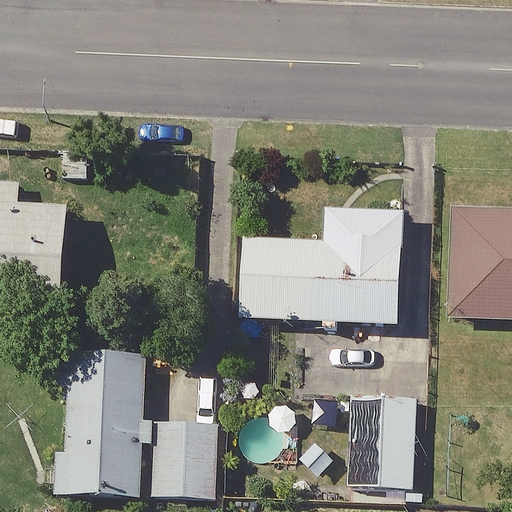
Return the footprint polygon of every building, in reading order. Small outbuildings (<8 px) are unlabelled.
[(22,193),(0,191),(0,330),(70,334),(76,217),(21,214),(22,193)] [(409,225),(330,221),(328,253),(250,249),(246,331),(403,339),(409,225)] [(511,223),(457,221),(453,329),(511,331),(511,223)] [(142,255),(116,261),(124,300),(150,294),(142,255)] [(227,371),(67,360),(65,399),(75,400),(71,462),(64,462),(61,509),(110,511),(145,511),(145,507),(218,511),(227,371)] [(419,404),(356,403),(355,500),(417,501),(419,404)]
